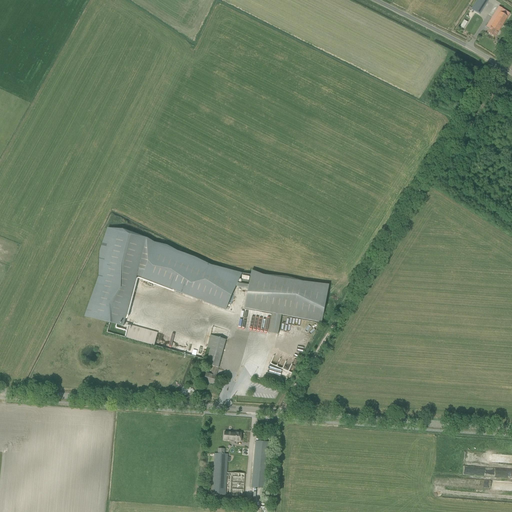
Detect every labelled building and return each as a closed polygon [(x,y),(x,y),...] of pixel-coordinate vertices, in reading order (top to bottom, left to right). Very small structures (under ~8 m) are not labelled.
[(480,14),(488,0),(476,0),(471,9),(480,14)] [(489,22),(487,26),(490,28),(487,32),(495,37),(498,33),(508,17),(510,14),(499,7),(497,10),(489,22)] [(124,326),(137,276),(145,242),(146,239),(112,230),(90,317),(124,326)] [(236,284),(248,289),(250,275),(242,273),(238,277),(155,244),(145,242),(137,276),(226,310),(236,284)] [(273,313),(269,333),(278,334),(281,315),(322,322),(328,287),(251,273),(244,308),(273,313)] [(307,326),(307,321),(288,317),(286,322),(284,328),(294,331),(296,323),(307,326)] [(154,345),(158,332),(128,324),(125,337),(154,345)] [(214,384),(215,378),(226,340),(214,336),(211,335),(207,347),(210,348),(208,356),(206,364),(206,365),(214,367),(212,375),(206,374),(206,376),(204,381),(214,384)] [(288,377),(297,361),(291,358),(289,364),(288,363),(282,374),(288,377)] [(276,381),(280,372),(267,366),(263,375),(276,381)] [(225,432),(224,440),(230,440),(230,438),(235,439),(235,441),(241,442),(241,433),(236,432),(236,433),(225,432)] [(256,441),(251,487),(266,489),(270,442),(256,441)] [(214,453),(212,494),(225,495),(226,476),(227,473),(227,462),(228,457),(228,454),(224,454),(222,454),(223,453),(222,453),(222,454),(218,453),(214,453)] [(230,476),(229,495),(244,496),(245,474),(227,473),(227,476),(230,476)]
